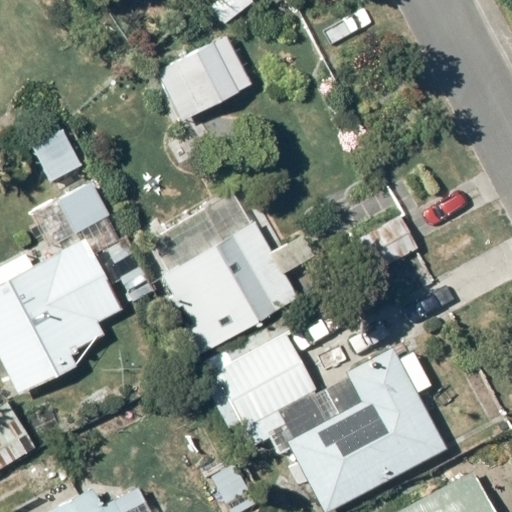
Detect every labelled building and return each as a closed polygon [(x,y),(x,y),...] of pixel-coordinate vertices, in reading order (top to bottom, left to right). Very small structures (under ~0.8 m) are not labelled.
[(247,81),(221,30),(149,67),(176,118),(247,81)] [(59,126),(28,142),(45,177),(77,161),(59,126)] [(114,233),(88,180),(55,196),(75,236),(0,272),(0,364),(13,391),(67,364),(60,351),(96,334),(90,322),(118,308),(87,246),(114,233)] [(225,185),(148,228),(140,232),(160,270),(155,273),(179,318),(170,323),(187,354),(288,298),(225,185)] [(303,305),(192,362),(238,451),(261,440),(271,459),(291,449),(322,511),(326,511),(449,449),(415,384),(429,377),(411,341),(382,356),(374,341),(332,363),(303,305)] [(8,395),(0,399),(0,470),(37,451),(8,395)] [(490,511),(466,463),(365,511),(490,511)] [(123,511),(101,470),(21,511),(123,511)]
